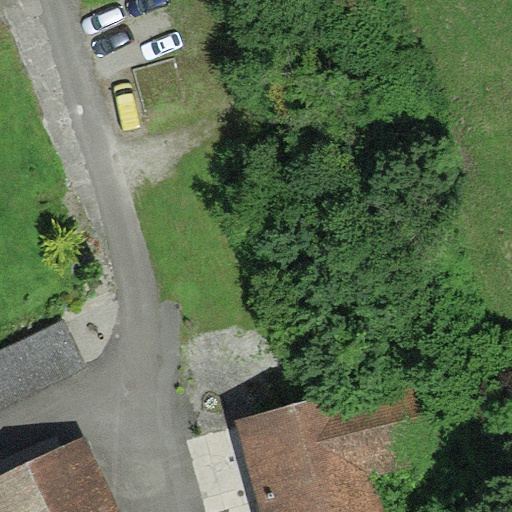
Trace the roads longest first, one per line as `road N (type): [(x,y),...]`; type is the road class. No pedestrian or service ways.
road 1 (track): [(188,511),(58,0)]
road 2 (track): [(0,424),(148,351)]
